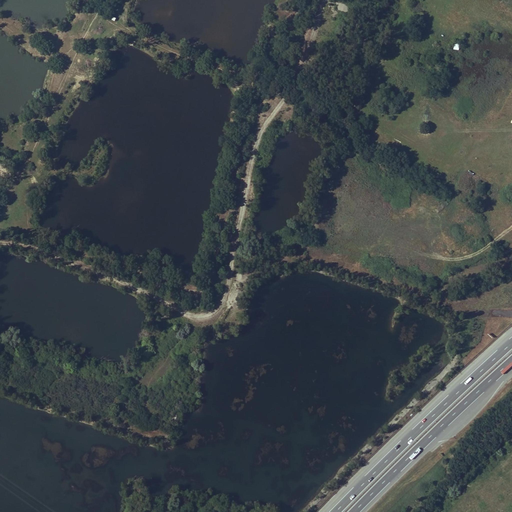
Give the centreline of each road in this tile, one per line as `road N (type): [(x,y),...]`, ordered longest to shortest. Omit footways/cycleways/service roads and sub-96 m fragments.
road 1 (motorway): [(511,342),(335,511)]
road 2 (motorway): [(353,511),(511,360)]
